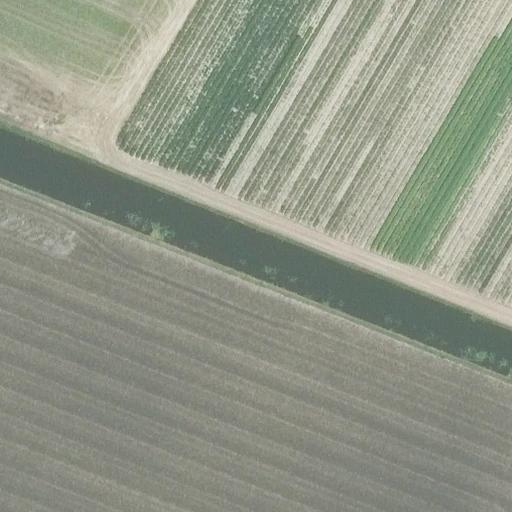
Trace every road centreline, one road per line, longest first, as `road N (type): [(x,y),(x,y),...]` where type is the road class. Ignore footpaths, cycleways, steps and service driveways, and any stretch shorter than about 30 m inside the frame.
road 1 (track): [(511,316),(0,106)]
road 2 (track): [(103,146),(186,0)]
